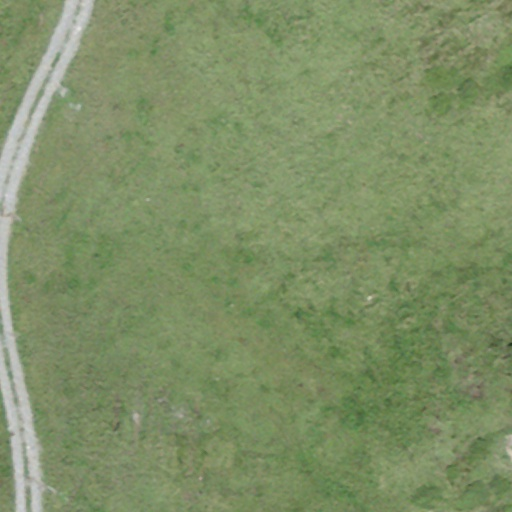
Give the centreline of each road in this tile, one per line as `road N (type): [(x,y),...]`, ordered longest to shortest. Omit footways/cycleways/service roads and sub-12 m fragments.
road 1 (track): [(78,0),(21,131),(0,207)]
road 2 (track): [(0,321),(29,511)]
